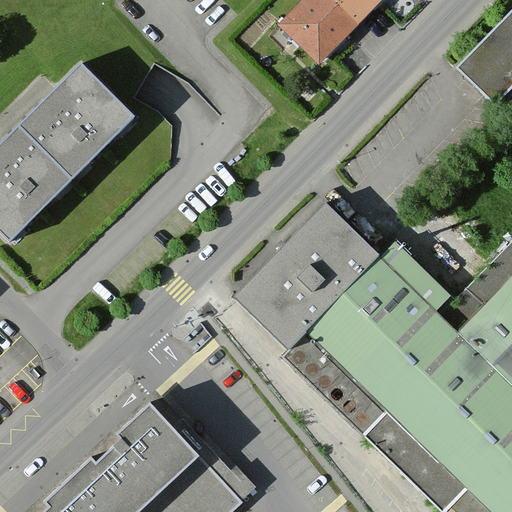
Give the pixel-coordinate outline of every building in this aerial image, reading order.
[(388,0),(309,0),(280,31),(320,70),(339,51),(381,7),(388,0)] [(495,108),(511,90),(511,14),(457,72),(495,108)] [(136,120),(83,67),(0,149),(0,237),(9,247),(136,120)] [(511,511),(511,240),(453,299),(399,245),(383,262),(328,207),(236,299),(287,350),(281,357),(437,511),(511,511)] [(225,511),(240,498),(148,398),(23,511),(225,511)]
